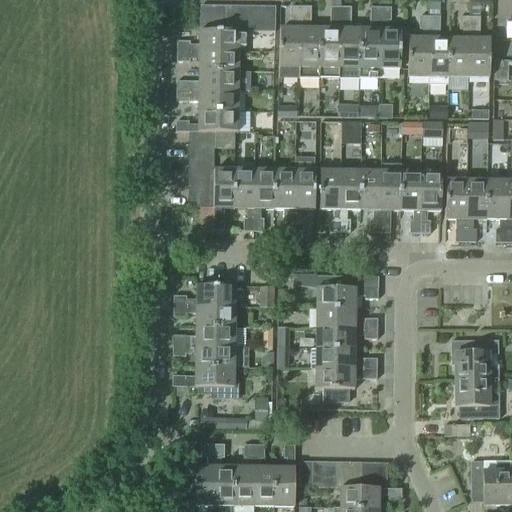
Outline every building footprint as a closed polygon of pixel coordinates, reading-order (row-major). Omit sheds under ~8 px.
[(200,8),(200,34),(212,34),(212,8),(200,8)] [(225,8),(212,8),(212,34),(225,35),(225,8)] [(237,8),(225,8),(225,35),(237,35),(237,8)] [(237,35),(239,35),(250,35),(251,8),(237,8),(237,35)] [(262,35),(262,9),(251,8),(250,35),(262,35)] [(262,9),(262,35),(275,35),(275,9),(262,9)] [(299,81),(300,9),(290,9),(290,21),(292,21),(292,32),(280,32),(279,70),(278,70),(277,81),(299,81)] [(300,9),(299,81),(319,81),(320,32),(306,32),(306,21),(310,21),(310,9),(300,9)] [(339,81),(340,9),(330,9),(330,22),(333,22),(333,32),(320,32),(319,81),(339,81)] [(351,10),(340,9),(339,81),(359,81),(361,33),(347,33),(348,22),(350,22),(351,10)] [(373,33),(361,33),(359,81),(379,81),(379,71),(380,10),(370,10),(370,22),(373,22),(373,33)] [(400,72),(400,33),(388,33),(388,23),(391,23),(391,10),(380,10),(379,71),(400,72)] [(428,80),(430,19),(420,19),(419,32),(422,32),(422,41),(408,41),(408,80),(428,80)] [(440,20),(430,19),(428,80),(428,88),(448,88),(448,80),(449,41),(436,41),(437,32),(440,32),(440,20)] [(448,80),(468,81),(469,20),(459,20),(459,33),(462,33),(462,42),(449,41),(448,80)] [(489,81),(489,42),(476,42),(476,33),(480,33),(480,20),(469,20),(468,81),(489,81)] [(239,35),(237,35),(225,35),(212,34),(200,34),(200,48),(190,48),(190,46),(176,46),(176,56),(239,56),(239,35)] [(199,63),(199,75),(238,75),(239,56),(176,56),(176,66),(190,66),(190,62),(199,63)] [(176,85),(176,95),(238,96),(238,75),(199,75),(199,88),(190,88),(190,85),(176,85)] [(198,103),(198,115),(238,115),(238,96),(176,95),(176,106),(189,106),(189,103),(198,103)] [(368,121),(378,121),(378,109),(368,108),(368,121)] [(296,109),(277,109),(277,120),(296,120),(296,109)] [(446,111),(428,111),(427,121),(446,122),(446,111)] [(467,114),(467,122),(487,122),(487,114),(467,114)] [(188,135),(188,148),(213,148),(214,135),(238,135),(238,115),(198,115),(198,128),(189,128),(189,125),(176,125),(175,135),(188,135)] [(421,126),(401,126),(400,138),(421,138),(421,137),(421,126)] [(441,127),(421,126),(421,137),(421,138),(421,141),(441,141),(441,127)] [(188,148),(188,160),(213,160),(213,148),(188,148)] [(188,160),(188,173),(213,173),(213,172),(213,160),(188,160)] [(380,175),(379,236),(389,236),(389,214),(399,214),(400,175),(400,169),(380,168),(380,175)] [(213,210),(212,235),(222,235),(222,222),(222,212),(233,213),(234,173),(213,172),(213,173),(213,186),(213,198),(213,210)] [(188,173),(188,185),(213,186),(213,173),(188,173)] [(242,235),(253,235),(254,173),(234,173),(233,213),(246,213),(246,222),(242,222),(242,235)] [(254,173),(253,235),(263,235),(264,223),(260,223),(260,212),(273,213),(274,173),(254,173)] [(274,173),(273,213),(283,213),(283,235),(292,235),(293,173),(274,173)] [(314,213),(314,174),(293,173),(292,235),(304,235),(304,223),(300,223),(300,213),(314,213)] [(339,236),(340,174),(320,174),(320,212),(332,213),(332,223),(329,223),(329,235),(339,236)] [(360,175),(340,174),(339,236),(349,236),(349,223),(346,223),(346,213),(359,213),(360,175)] [(368,236),(379,236),(380,175),(360,175),(359,213),(372,213),(372,223),(369,223),(368,236)] [(409,236),(419,237),(420,175),(400,175),(399,214),(413,214),(413,224),(409,224),(409,236)] [(440,214),(441,176),(420,175),(419,237),(429,237),(429,224),(426,224),(426,214),(440,214)] [(446,183),(445,223),(455,223),(455,245),(465,246),(466,183),(446,183)] [(485,183),(466,183),(465,246),(476,246),(476,233),(472,233),(472,224),(484,224),(485,183)] [(506,184),(485,183),(484,224),(498,224),(498,234),(494,234),(494,246),(505,246),(506,184)] [(188,185),(187,198),(213,198),(213,186),(188,185)] [(187,210),(213,210),(213,198),(187,198),(187,210)] [(377,292),(343,291),(343,279),(315,279),(315,291),(315,312),(355,312),(355,300),(365,300),(365,303),(376,304),(377,292)] [(255,287),(239,286),(236,321),(252,322),(255,287)] [(234,311),(234,290),(196,289),(196,303),(186,303),(186,300),(173,300),(172,310),(234,311)] [(233,331),(234,311),(172,310),(172,319),(185,319),(185,316),(195,316),(195,330),(233,331)] [(315,312),(315,332),(376,333),(376,322),(364,322),(364,325),(355,325),(355,312),(315,312)] [(253,347),(261,347),(261,326),(252,326),(253,347)] [(172,340),(172,350),(233,351),(233,331),(195,330),(195,343),(185,343),(185,340),(172,340)] [(289,332),(285,331),(285,332),(276,332),(276,352),(289,353),(289,332)] [(315,332),(315,352),(355,352),(355,340),(364,340),(364,343),(376,343),(376,333),(315,332)] [(451,359),(455,359),(455,384),(498,384),(498,370),(489,370),(489,357),(498,357),(498,346),(451,346),(451,359)] [(195,357),(195,370),(233,371),(233,351),(172,350),(172,360),(185,360),(185,357),(195,357)] [(315,352),(314,372),(376,373),(376,363),(355,362),(355,352),(315,352)] [(233,371),(195,370),(194,382),(184,382),(184,379),(171,379),(171,391),(196,391),(196,399),(209,399),(209,403),(237,403),(238,385),(232,385),(233,371)] [(322,406),(348,406),(348,393),(354,393),(354,383),(375,383),(376,373),(314,372),(314,392),(322,392),(322,406)] [(499,423),(498,384),(455,384),(455,411),(462,411),(462,423),(499,423)] [(244,433),(244,422),(224,422),(223,433),(244,433)] [(192,510),(213,510),(213,448),(203,447),(203,461),(206,461),(206,470),(193,470),(192,510)] [(213,510),(233,510),(233,471),(220,471),(221,461),(224,461),(224,448),(213,448),(213,510)] [(233,471),(233,510),(233,511),(253,511),(253,510),(253,448),(243,448),(243,462),(245,462),(245,471),(233,471)] [(273,510),(273,471),(260,471),(260,462),(264,462),(264,448),(253,448),(253,510),(273,510)] [(285,471),(273,471),(273,510),(293,511),(294,449),(282,449),(282,462),(285,462),(285,471)] [(298,491),(310,492),(311,466),(299,465),(298,491)] [(310,492),(323,492),(323,466),(311,466),(310,492)] [(323,492),(335,492),(336,466),(323,466),(323,492)] [(335,492),(340,492),(348,492),(348,466),(336,466),(335,492)] [(360,466),(348,466),(348,492),(361,492),(360,466)] [(373,466),(360,466),(361,492),(372,492),(373,466)] [(386,466),(373,466),(372,492),(386,492),(386,466)] [(509,510),(509,466),(495,466),(495,476),(483,476),(483,466),(470,466),(470,499),(483,499),(484,510),(509,510)] [(400,492),(386,492),(372,492),(361,492),(348,492),(340,492),(339,511),(379,511),(379,500),(388,500),(388,503),(400,504),(400,492)]
